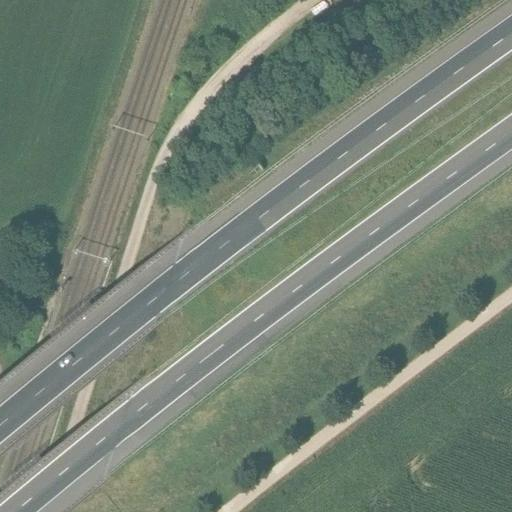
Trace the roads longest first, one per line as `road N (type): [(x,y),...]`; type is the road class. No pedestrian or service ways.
road 1 (motorway): [(511,34),(165,288),(0,424)]
road 2 (motorway): [(18,511),(511,134)]
road 3 (unclassified): [(47,511),(137,221),(176,130)]
road 4 (track): [(511,294),(226,511)]
road 5 (track): [(176,130),(239,60),(316,0)]
